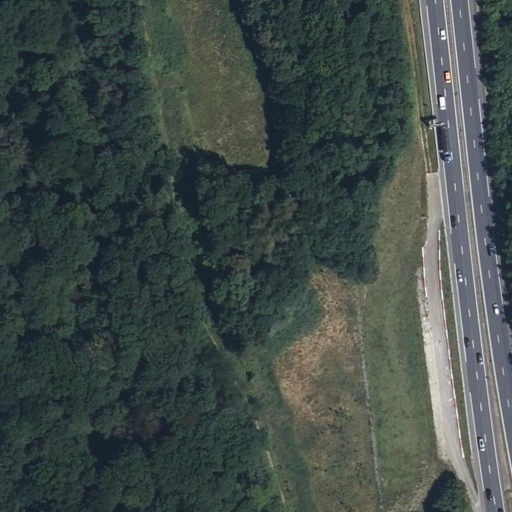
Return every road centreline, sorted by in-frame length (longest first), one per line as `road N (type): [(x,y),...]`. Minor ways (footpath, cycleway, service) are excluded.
road 1 (track): [(138,0),(192,304),(244,396),(285,511)]
road 2 (track): [(22,0),(72,304),(128,429),(152,511)]
road 3 (trunk): [(437,0),(497,511)]
road 4 (trunk): [(511,410),(460,0)]
road 5 (track): [(0,246),(32,338),(24,378),(0,418)]
